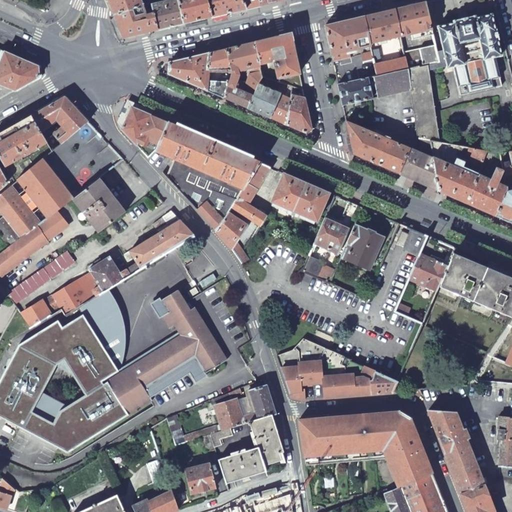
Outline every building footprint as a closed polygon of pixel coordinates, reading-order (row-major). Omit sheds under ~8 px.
[(108,0),(114,14),(148,3),(147,0),(108,0)] [(178,0),(170,0),(150,5),(157,30),(184,23),(178,0)] [(178,0),(184,23),(212,16),(209,8),(206,0),(178,0)] [(206,0),(209,8),(212,16),(245,9),(243,0),(206,0)] [(243,0),(245,9),(261,5),(259,0),(243,0)] [(114,14),(123,37),(157,30),(150,5),(149,2),(148,3),(114,14)] [(425,2),(394,9),(401,37),(431,30),(425,2)] [(369,44),(373,43),(386,40),(391,39),(401,37),(394,9),(364,16),(369,44)] [(475,17),(452,21),(453,23),(437,27),(446,68),(452,67),(459,96),(500,87),(494,57),(500,56),(491,15),(475,18),(475,17)] [(361,54),(364,78),(366,77),(372,76),(376,75),(371,51),(369,44),(364,16),(324,26),(332,61),(350,57),(349,51),(365,47),(366,53),(361,54)] [(288,85),(302,90),(296,61),(291,39),(286,35),(254,42),(259,63),(262,62),(262,61),(273,58),(274,65),(276,65),(278,75),(276,76),(278,82),(284,84),(288,85)] [(229,83),(228,84),(234,86),(237,79),(238,76),(236,75),(235,70),(242,68),(244,72),(248,71),(249,73),(261,70),(259,63),(254,42),(226,49),(232,74),(229,83)] [(405,56),(408,69),(425,65),(439,63),(435,45),(404,52),(405,56)] [(219,51),(169,63),(168,74),(186,81),(204,89),(206,90),(207,82),(207,73),(222,73),(222,70),(225,70),(225,83),(229,83),(232,74),(226,49),(219,51)] [(378,49),(371,51),(376,75),(408,69),(405,56),(400,57),(401,60),(381,64),(378,49)] [(38,66),(5,51),(0,62),(0,85),(15,91),(39,77),(38,66)] [(376,75),(372,76),(376,97),(410,90),(420,153),(409,148),(398,173),(438,191),(430,140),(439,142),(425,65),(408,69),(376,75)] [(228,84),(223,98),(247,108),(258,83),(262,75),(261,70),(249,73),(248,78),(246,77),(244,82),(237,79),(234,86),(228,84)] [(366,77),(364,78),(337,83),(342,105),(369,99),(371,98),(366,77)] [(223,98),(228,84),(229,83),(225,83),(207,82),(206,90),(223,98)] [(280,93),(258,83),(247,108),(269,117),(280,93)] [(284,84),(280,93),(269,117),(286,125),(290,98),(288,97),(287,99),(283,98),(288,85),(284,84)] [(290,94),(290,98),(286,125),(306,134),(311,129),(304,98),(290,94)] [(65,96),(31,115),(40,130),(60,119),(66,126),(54,132),(62,143),(88,121),(65,96)] [(155,150),(167,122),(130,107),(121,129),(147,157),(155,150)] [(31,115),(0,132),(0,157),(4,165),(47,141),(40,130),(31,115)] [(398,173),(409,148),(355,125),(346,121),(353,154),(398,173)] [(173,158),(243,188),(259,162),(167,122),(155,150),(173,158)] [(438,191),(466,203),(477,176),(469,173),(470,171),(467,169),(467,172),(464,171),(465,168),(463,168),(462,170),(460,169),(464,160),(480,167),(486,151),(439,142),(430,140),(438,191)] [(235,200),(243,188),(173,158),(165,176),(197,210),(206,201),(214,192),(235,200)] [(47,217),(57,210),(72,198),(40,160),(16,181),(26,193),(20,198),(9,186),(0,193),(0,214),(2,218),(0,219),(0,229),(13,244),(40,222),(30,210),(36,205),(47,217)] [(256,188),(269,166),(259,162),(243,188),(235,200),(231,207),(258,225),(265,214),(262,213),(264,210),(259,207),(257,210),(245,203),(255,188),(256,188)] [(504,177),(511,175),(511,167),(503,170),(504,177)] [(466,203),(495,215),(506,190),(506,189),(495,184),(503,170),(496,168),(489,181),(477,176),(466,203)] [(305,182),(282,172),(270,200),(287,208),(286,211),(290,213),(291,209),(293,210),(305,182)] [(76,194),(72,198),(83,211),(82,211),(80,211),(80,212),(79,212),(78,213),(78,214),(78,215),(78,216),(78,217),(79,218),(79,219),(80,220),(81,220),(82,220),(83,220),(84,219),(85,219),(86,218),(86,217),(86,216),(98,232),(122,213),(96,179),(93,181),(76,194)] [(75,192),(76,194),(93,181),(91,179),(75,192)] [(316,220),(329,192),(305,182),(293,210),(295,211),(293,214),(296,216),(298,212),(316,220)] [(511,188),(506,190),(495,215),(498,216),(511,222),(511,188)] [(231,207),(235,200),(214,192),(206,201),(197,210),(216,231),(231,207)] [(359,205),(349,200),(339,222),(325,217),(317,237),(304,266),(303,266),(299,269),(326,281),(337,255),(359,205)] [(231,207),(216,231),(225,240),(230,248),(232,245),(242,251),(258,225),(231,207)] [(0,254),(0,275),(68,225),(57,210),(47,217),(40,222),(13,244),(0,254)] [(193,235),(171,211),(153,224),(158,233),(124,254),(129,261),(134,258),(137,262),(140,267),(193,235)] [(383,236),(355,224),(341,255),(369,267),(383,236)] [(232,245),(230,248),(241,263),(247,260),(244,254),(242,251),(232,245)] [(67,250),(7,293),(14,305),(75,261),(67,250)] [(436,289),(447,264),(419,253),(409,277),(436,289)] [(489,352),(511,316),(511,271),(488,261),(484,269),(451,254),(447,264),(436,289),(422,322),(421,324),(489,352)] [(340,257),(337,255),(326,281),(329,282),(340,257)] [(83,276),(21,315),(30,328),(52,314),(56,320),(62,316),(65,314),(76,307),(103,290),(108,287),(140,267),(137,262),(120,273),(109,256),(89,269),(98,285),(92,289),(83,276)] [(213,274),(199,282),(203,288),(216,279),(213,274)] [(196,288),(187,293),(190,297),(198,292),(196,288)] [(150,397),(175,381),(178,387),(202,372),(204,374),(226,360),(194,307),(190,310),(177,290),(154,304),(169,329),(174,325),(179,333),(118,371),(96,336),(116,322),(117,320),(119,319),(119,317),(119,316),(119,315),(119,314),(107,298),(81,314),(60,327),(56,320),(17,343),(0,376),(0,416),(66,452),(152,401),(150,397)] [(81,314),(107,298),(103,290),(76,307),(81,314)] [(395,310),(406,315),(410,307),(398,302),(395,310)] [(96,336),(118,371),(121,365),(124,356),(126,345),(126,338),(125,330),(123,324),(121,318),(120,316),(119,314),(119,315),(119,316),(119,317),(119,319),(117,320),(116,322),(96,336)] [(298,367),(281,368),(291,397),(302,399),(305,399),(304,389),(301,389),(300,384),(316,383),(322,382),(323,397),(335,396),(346,395),(357,394),(358,395),(369,393),(369,380),(371,380),(375,370),(365,366),(359,377),(353,377),(352,374),(345,374),(322,377),(320,361),(300,363),(298,363),(298,367)] [(392,392),(397,380),(375,370),(371,380),(369,380),(369,393),(392,392)] [(275,413),(266,384),(248,389),(250,394),(214,405),(221,430),(231,427),(247,422),(271,414),(275,413)] [(241,393),(239,388),(228,393),(230,398),(241,393)] [(437,411),(428,410),(461,494),(483,485),(463,434),(466,433),(465,430),(462,431),(455,414),(455,413),(437,411)] [(395,480),(396,484),(431,472),(409,417),(399,411),(299,419),(304,456),(343,452),(381,449),(394,479),(395,480)] [(218,458),(225,482),(266,470),(264,465),(281,459),(279,453),(283,452),(271,414),(247,422),(255,447),(218,458)] [(174,415),(167,418),(176,444),(202,436),(211,433),(217,431),(215,426),(182,437),(174,415)] [(511,417),(499,416),(496,439),(498,439),(497,442),(500,442),(499,467),(511,467),(511,417)] [(221,430),(217,431),(211,433),(214,445),(222,443),(220,437),(233,434),(231,427),(221,430)] [(211,433),(202,436),(206,448),(214,445),(211,433)] [(343,452),(304,456),(306,465),(385,458),(381,449),(343,452)] [(172,511),(178,510),(160,458),(146,463),(153,483),(159,481),(161,488),(164,490),(166,493),(147,502),(146,499),(133,506),(135,511),(172,511)] [(215,486),(209,462),(185,469),(191,493),(215,486)] [(398,488),(401,497),(436,484),(431,472),(396,484),(398,488)] [(0,507),(6,509),(10,496),(11,496),(14,488),(4,478),(0,489),(0,507)] [(401,497),(406,509),(441,496),(436,484),(401,497)] [(483,485),(461,494),(468,511),(488,511),(493,510),(483,485)] [(401,497),(398,488),(384,493),(391,511),(407,511),(406,509),(401,497)] [(289,489),(273,494),(276,501),(264,505),(265,507),(256,510),(256,511),(285,511),(282,502),(290,499),(289,489)] [(123,511),(116,494),(77,511),(123,511)] [(407,511),(435,511),(446,508),(441,496),(406,509),(407,511)]
